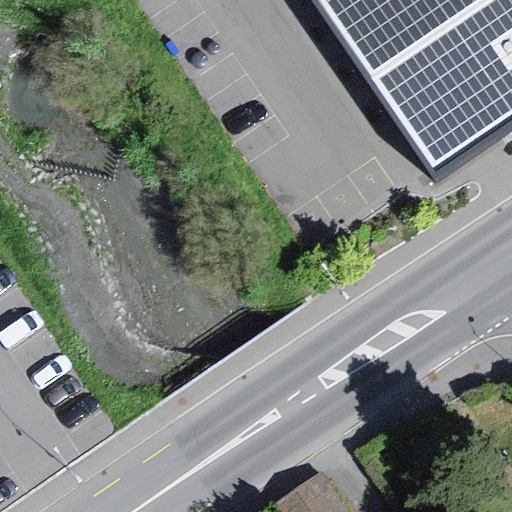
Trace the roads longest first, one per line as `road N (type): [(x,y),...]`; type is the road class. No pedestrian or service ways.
road 1 (primary): [(511,221),(78,511)]
road 2 (primary): [(174,511),(511,286)]
